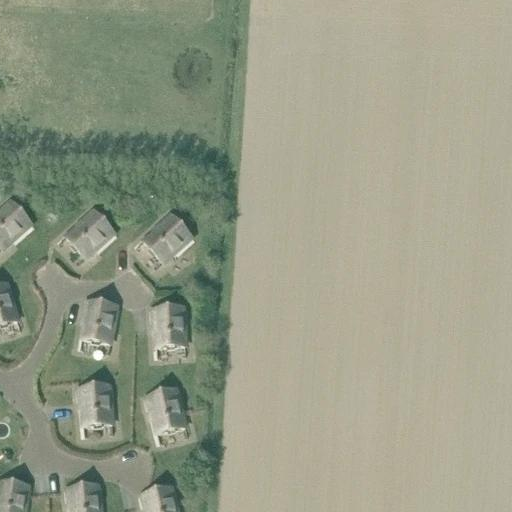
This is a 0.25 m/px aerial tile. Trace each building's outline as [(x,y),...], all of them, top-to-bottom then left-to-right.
[(3,214),(0,216),(0,250),(2,253),(31,228),(11,205),(2,213),(3,214)] [(84,223),(65,241),(85,262),(113,236),(92,214),(83,222),(84,223)] [(161,228),(142,246),(162,267),(190,240),(169,218),(160,226),(161,228)] [(6,288),(0,289),(0,330),(17,325),(6,288)] [(117,309),(86,304),(84,316),(86,316),(82,342),(110,347),(117,309)] [(183,312),(152,313),(153,326),(155,326),(157,352),(185,350),(183,312)] [(109,390),(78,392),(80,405),(81,405),(84,431),(112,428),(109,390)] [(176,394),(146,401),(149,414),(151,413),(157,439),(185,432),(176,394)] [(0,511),(24,511),(28,490),(0,486),(0,511)] [(99,511),(98,490),(67,493),(68,505),(70,505),(71,511),(99,511)] [(175,511),(170,492),(141,499),(144,511),(146,511),(175,511)]
